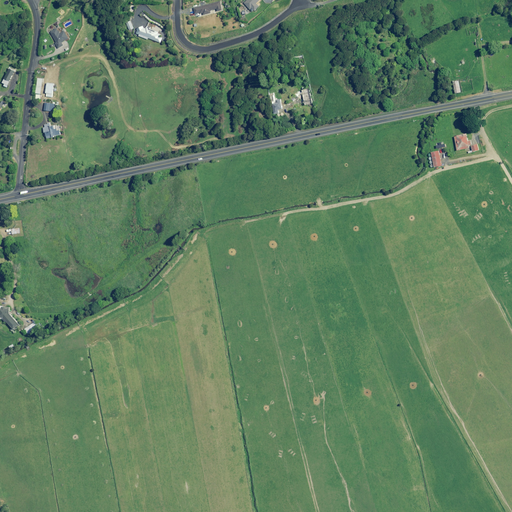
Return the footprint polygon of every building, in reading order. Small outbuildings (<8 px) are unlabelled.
[(246,0),(244,3),(250,9),(252,8),(255,11),(259,7),(256,4),(259,0),(246,0)] [(210,10),(212,10),(213,13),(217,11),(222,10),(220,1),(194,8),(195,14),(203,12),(204,15),(211,13),(210,10)] [(133,28),(130,21),(125,23),(129,30),(133,28)] [(148,22),(146,27),(145,29),(144,28),(143,26),(141,27),(138,28),(137,28),(137,30),(136,33),(139,35),(139,36),(148,39),(148,38),(161,43),(163,38),(160,37),(161,33),(150,29),(152,24),(148,22)] [(60,33),(57,28),(50,32),(56,42),(55,43),(59,49),(64,46),(62,43),(69,38),(64,31),(60,33)] [(15,70),(10,67),(2,83),(8,85),(15,70)] [(54,84),(47,83),(46,96),(53,97),(54,84)] [(313,106),(309,88),(301,90),(305,105),(309,104),(310,107),(313,106)] [(269,94),(271,102),(274,114),(279,113),(278,110),(283,109),(280,99),(276,100),(275,100),(274,93),(269,94)] [(55,102),(53,102),(53,104),(45,103),(44,110),(54,112),(55,102)] [(51,126),(50,123),(45,125),(45,127),(43,128),(45,136),(47,136),(47,138),(54,137),(54,136),(61,135),(60,130),(57,130),(57,128),(56,128),(55,125),(51,126)] [(468,141),(466,134),(454,136),(457,150),(469,148),(468,145),(470,144),(470,141),(468,141)] [(441,166),(439,151),(431,152),(434,167),(441,166)] [(9,306),(0,306),(0,318),(5,319),(15,330),(20,325),(9,312),(9,306)] [(30,334),(40,326),(36,321),(25,328),(30,334)]
